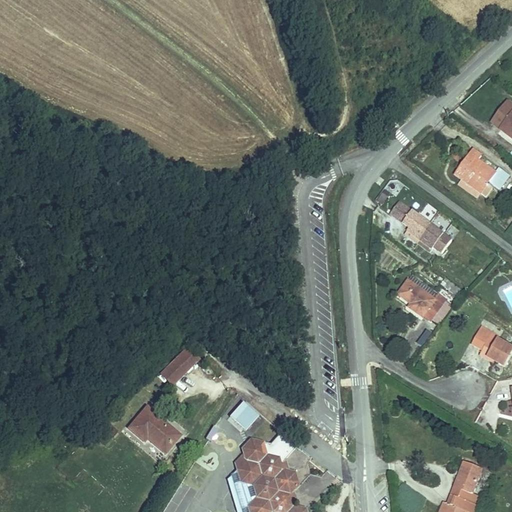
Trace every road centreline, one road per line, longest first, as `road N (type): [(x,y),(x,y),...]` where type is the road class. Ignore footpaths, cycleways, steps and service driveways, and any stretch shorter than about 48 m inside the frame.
road 1 (unclassified): [(368,511),(346,237),(359,182),(383,155)]
road 2 (track): [(306,185),(289,155),(333,136),(343,117),(314,0)]
road 3 (unclassified): [(383,155),(511,27)]
road 4 (residential): [(383,155),(511,250)]
